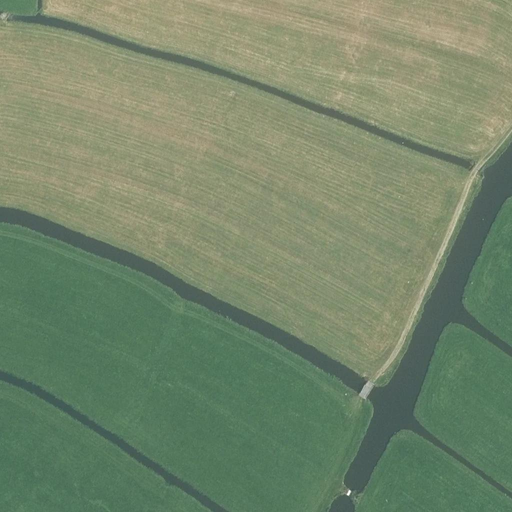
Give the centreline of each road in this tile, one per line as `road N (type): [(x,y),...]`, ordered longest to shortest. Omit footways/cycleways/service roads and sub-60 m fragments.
road 1 (track): [(469,181),(392,357),(360,399),(302,511)]
road 2 (track): [(491,511),(477,502),(358,499),(341,488),(268,476)]
